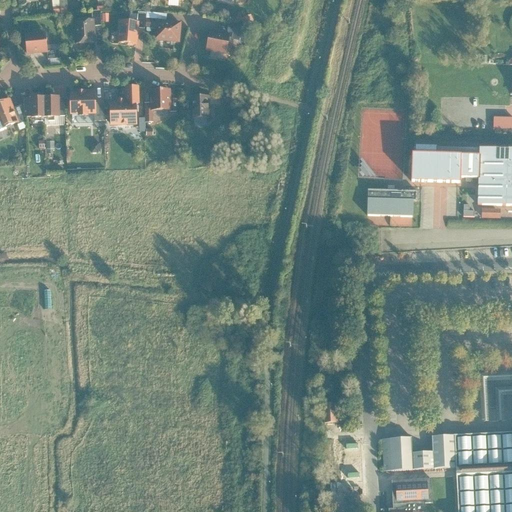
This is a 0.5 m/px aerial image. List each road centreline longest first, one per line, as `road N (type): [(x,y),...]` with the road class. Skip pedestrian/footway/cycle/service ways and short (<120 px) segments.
road 1 (residential): [(369,435),(362,270),(511,262)]
road 2 (track): [(294,106),(258,291)]
road 3 (residential): [(14,80),(182,76)]
